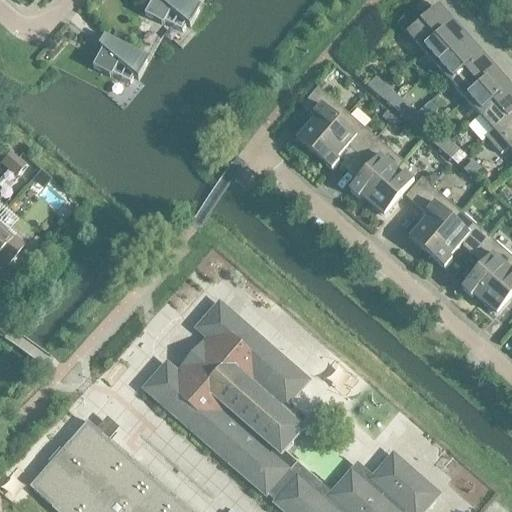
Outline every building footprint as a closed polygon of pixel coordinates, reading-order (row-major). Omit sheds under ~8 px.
[(201,8),(185,0),(151,0),(142,16),(162,27),(163,25),(181,34),(185,26),(189,29),(201,8)] [(452,25),(444,16),(442,18),(435,10),(421,22),(410,10),(397,26),(421,53),(452,25)] [(464,43),(458,35),(460,33),(452,25),(421,53),(435,69),(464,43)] [(111,79),(112,76),(130,86),(134,78),(138,81),(149,61),(104,37),(98,47),(102,50),(91,69),(111,79)] [(480,57),(473,48),(471,50),(464,43),(435,69),(450,85),(480,57)] [(493,75),(487,67),(489,65),(480,57),(450,85),(464,101),(493,75)] [(509,90),(502,80),(500,82),(493,75),(464,101),(479,117),(509,90)] [(384,85),(376,78),(368,88),(376,95),(384,85)] [(376,95),(384,102),(393,92),(384,85),(376,95)] [(348,115),(318,89),(301,108),(313,118),(314,117),(316,119),(297,142),(312,156),(348,115)] [(511,118),(511,117),(511,92),(509,90),(479,117),(494,134),(511,118)] [(417,114),(409,107),(401,116),(409,123),(417,114)] [(393,119),(387,113),(382,119),(388,124),(393,119)] [(409,123),(417,130),(425,121),(417,114),(409,123)] [(351,148),(350,150),(359,158),(375,139),(348,115),(312,156),(331,172),(339,163),(336,161),(349,147),(351,148)] [(511,118),(494,134),(486,141),(500,156),(508,149),(511,154),(511,118)] [(395,130),(400,124),(393,119),(388,124),(395,130)] [(450,142),(442,135),(434,145),(442,152),(450,142)] [(416,148),(421,143),(414,137),(409,143),(416,148)] [(404,164),(382,145),(375,139),(359,158),(369,166),(370,165),(372,167),(349,193),(358,200),(361,198),(368,204),(395,172),(396,173),(404,164)] [(442,152),(450,159),(458,149),(450,142),(442,152)] [(9,154),(1,164),(8,170),(17,161),(9,154)] [(16,177),(25,168),(17,161),(8,170),(16,177)] [(474,180),(483,170),(473,162),(464,171),(474,180)] [(395,172),(368,204),(383,218),(414,183),(406,176),(411,170),(404,164),(396,173),(395,172)] [(427,175),(423,180),(431,187),(438,179),(433,175),(427,175)] [(414,206),(431,187),(422,180),(406,198),(414,206)] [(409,240),(425,254),(461,214),(431,187),(414,206),(426,216),(427,215),(429,217),(409,240)] [(425,254),(444,270),(452,262),(449,259),(462,245),(464,247),(463,248),(472,256),(488,238),(461,214),(425,254)] [(0,263),(6,268),(24,247),(13,238),(11,241),(5,235),(6,232),(0,225),(0,263)] [(485,265),(462,291),(471,299),(473,296),(480,302),(511,265),(511,258),(488,238),(472,256),(482,265),(483,263),(485,265)] [(511,265),(480,302),(496,316),(511,297),(511,265)] [(302,420),(287,406),(307,383),(219,305),(197,330),(208,340),(201,348),(208,353),(190,373),(184,368),(177,375),(166,366),(145,391),(266,496),(268,494),(277,502),(275,504),(283,511),(404,511),(405,511),(423,511),(438,496),(393,457),(372,480),(357,467),(330,497),(276,450),(302,420)] [(339,387),(335,393),(342,397),(350,384),(335,374),(330,381),(339,387)] [(189,511),(95,430),(87,423),(62,452),(59,450),(48,463),(50,465),(29,489),(55,511),(189,511)] [(0,496),(14,508),(29,490),(14,478),(0,495),(0,496)]
